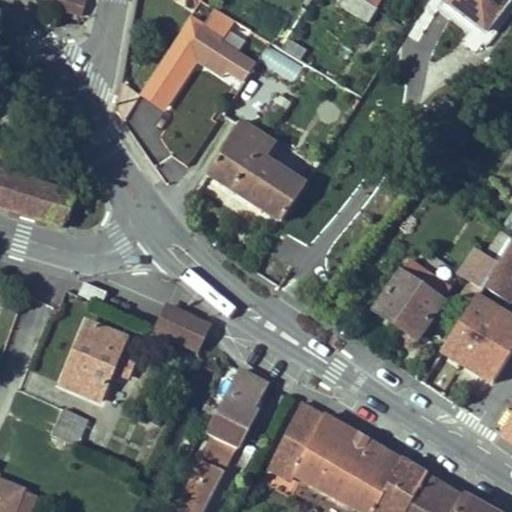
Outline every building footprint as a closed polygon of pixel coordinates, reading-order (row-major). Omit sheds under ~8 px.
[(82,16),(86,0),(59,0),(57,8),(82,16)] [(344,0),(340,7),(368,24),(381,0),(344,0)] [(443,0),(442,1),(484,34),(510,0),(443,0)] [(345,27),(351,17),(330,4),(324,15),(345,27)] [(219,38),(202,28),(184,55),(216,74),(220,68),(240,79),(243,81),(254,65),(216,42),(219,38)] [(295,48),(282,72),(296,81),(310,57),(295,48)] [(220,68),(216,74),(236,86),(240,79),(220,68)] [(291,104),(279,96),(269,115),(280,121),(291,104)] [(206,176),(280,223),(304,186),(264,159),(274,145),(239,123),(206,176)] [(78,196),(0,171),(0,208),(62,227),(78,196)] [(511,212),(501,230),(511,237),(511,212)] [(511,239),(499,232),(484,256),(498,264),(511,242),(511,239)] [(483,288),(509,305),(511,300),(511,242),(498,264),(483,288)] [(484,256),(474,249),(455,277),(467,284),(456,301),(469,310),(476,299),(483,288),(498,264),(484,256)] [(399,274),(443,304),(451,289),(410,261),(399,274)] [(399,274),(374,312),(417,342),(443,304),(399,274)] [(83,284),(78,296),(101,306),(107,293),(83,284)] [(511,322),(476,299),(443,352),(494,383),(511,354),(511,322)] [(198,352),(210,328),(168,307),(156,331),(198,352)] [(87,323),(62,386),(101,402),(126,339),(87,323)] [(266,385),(241,371),(207,436),(212,439),(237,450),(256,413),(252,411),(266,385)] [(372,511),(400,463),(301,404),(270,468),(292,480),(293,477),(358,511),(372,511)] [(76,447),(88,421),(63,410),(52,436),(76,447)] [(163,418),(156,414),(151,424),(158,427),(163,418)] [(511,414),(499,434),(511,443),(511,414)] [(204,511),(237,450),(212,439),(175,511),(204,511)] [(406,511),(426,477),(400,463),(372,511),(406,511)] [(454,511),(463,498),(426,477),(406,511),(454,511)] [(14,511),(23,491),(0,482),(0,511),(14,511)] [(28,511),(35,495),(23,491),(14,511),(28,511)] [(487,511),(463,498),(454,511),(487,511)]
